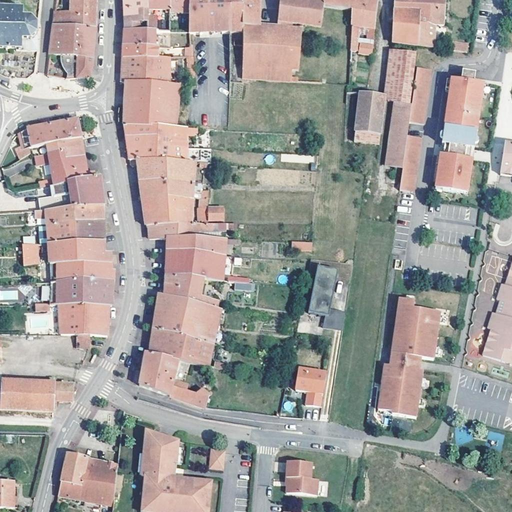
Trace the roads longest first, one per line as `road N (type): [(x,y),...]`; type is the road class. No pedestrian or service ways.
road 1 (residential): [(98,379),(124,328),(134,276),(103,99)]
road 2 (residential): [(496,0),(486,61),(439,76),(414,249)]
road 3 (residential): [(119,395),(134,390),(206,414),(320,429)]
road 4 (residential): [(119,395),(202,427),(269,436)]
road 5 (residential): [(42,511),(58,449),(98,379)]
